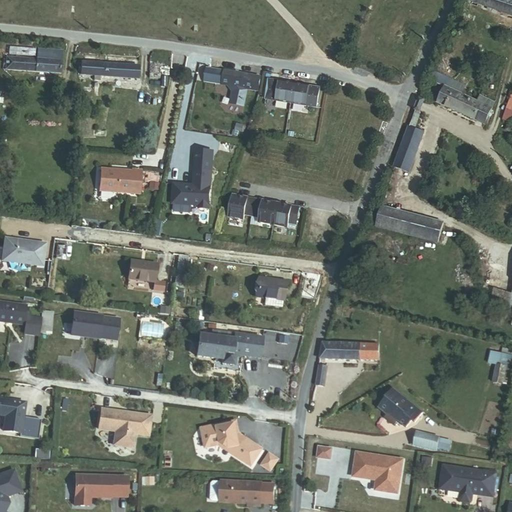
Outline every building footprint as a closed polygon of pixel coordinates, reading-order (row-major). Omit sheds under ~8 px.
[(511,0),(471,0),(470,4),(511,17),(511,0)] [(35,73),(59,75),(61,52),(37,50),(36,61),(35,73)] [(83,63),(98,64),(98,55),(83,54),(83,63)] [(6,70),(35,73),(36,61),(7,58),(6,70)] [(100,78),(138,80),(138,66),(98,64),(83,63),(82,77),(96,77),(100,78)] [(258,92),(261,78),(208,69),(205,82),(229,87),(233,93),(231,105),(245,107),(248,90),(258,92)] [(266,100),(317,108),(319,89),(269,82),(266,100)] [(437,106),(484,128),(495,104),(480,97),(478,102),(445,87),(437,106)] [(414,112),(419,114),(421,108),(424,103),(419,100),(416,106),(414,112)] [(393,170),(408,175),(423,135),(408,129),(393,170)] [(194,188),(175,187),(174,206),(201,208),(200,211),(211,212),(214,151),(196,150),(194,188)] [(139,194),(141,171),(132,170),(132,172),(101,169),(99,191),(139,194)] [(299,225),(302,209),(291,207),(268,202),(242,197),(235,196),(231,218),(246,220),(247,215),(262,218),(261,223),(290,229),(291,223),(299,225)] [(377,229),(437,245),(442,225),(382,209),(377,229)] [(41,267),(44,244),(4,238),(0,261),(41,267)] [(65,261),(67,246),(57,244),(55,259),(65,261)] [(130,280),(155,283),(157,265),(132,262),(130,280)] [(281,308),(282,300),(284,301),(286,283),(260,280),(258,298),(265,299),(265,306),(281,308)] [(506,314),(511,297),(494,292),(489,309),(506,314)] [(0,303),(0,323),(21,327),(24,307),(0,303)] [(51,335),(53,312),(41,311),(39,333),(51,335)] [(117,341),(120,320),(72,314),(69,334),(117,341)] [(259,358),(262,339),(234,335),(234,340),(199,335),(197,357),(216,359),(222,360),(222,363),(222,364),(234,366),(235,357),(235,355),(241,356),(259,358)] [(363,337),(362,346),(379,347),(379,338),(363,337)] [(320,361),(378,364),(379,347),(362,346),(323,345),(320,361)] [(509,355),(491,352),(489,363),(496,365),(492,385),(503,387),(507,369),(509,355)] [(323,389),(324,390),(328,369),(319,368),(315,395),(322,396),(323,389)] [(423,416),(393,392),(386,401),(386,402),(379,411),(387,417),(384,421),(394,429),(399,424),(407,430),(412,423),(415,426),(423,416)] [(22,436),(41,438),(44,419),(25,416),(27,402),(0,398),(0,413),(8,415),(6,430),(22,432),(22,436)] [(123,413),(99,409),(96,429),(113,431),(111,445),(130,448),(132,434),(146,436),(148,416),(128,414),(127,416),(123,415),(123,413)] [(228,426),(227,424),(199,430),(204,449),(218,446),(243,463),(254,446),(235,434),(228,429),(228,426)] [(440,441),(417,435),(414,448),(437,454),(440,441)] [(249,468),(260,451),(254,446),(243,463),(249,468)] [(398,494),(403,460),(357,453),(353,477),(377,481),(375,491),(398,494)] [(496,474),(443,466),(440,489),(461,493),(460,500),(461,502),(470,503),(472,501),(473,494),(493,497),(496,474)] [(0,511),(2,511),(5,506),(5,501),(18,495),(10,472),(0,475),(0,511)] [(127,496),(128,477),(75,476),(74,506),(90,506),(90,496),(94,497),(93,498),(111,498),(111,495),(127,496)] [(274,505),(275,485),(262,484),(262,483),(221,481),(221,482),(213,482),(211,484),(211,499),(212,501),(220,502),(220,503),(248,504),(248,506),(261,507),(261,504),(274,505)]
